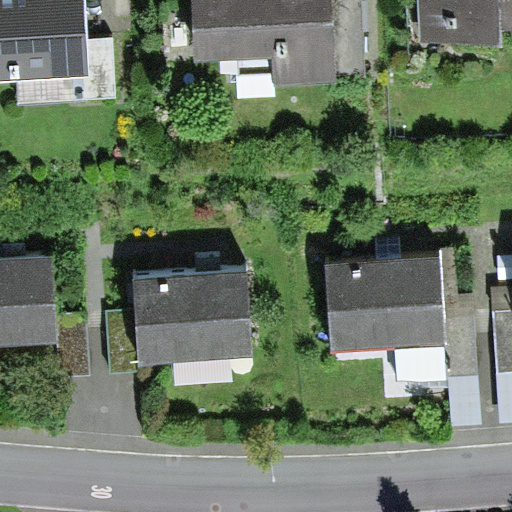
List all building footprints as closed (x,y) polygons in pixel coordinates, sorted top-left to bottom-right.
[(78,0),(0,0),(0,82),(86,74),(78,0)] [(326,0),(181,0),(189,55),(263,44),(271,97),(339,87),(326,0)] [(511,0),(419,0),(419,39),(511,40),(511,0)] [(427,245),(311,251),(315,337),(432,331),(427,245)] [(36,247),(0,248),(0,336),(40,335),(36,247)] [(231,262),(121,273),(130,359),(240,347),(231,262)]
